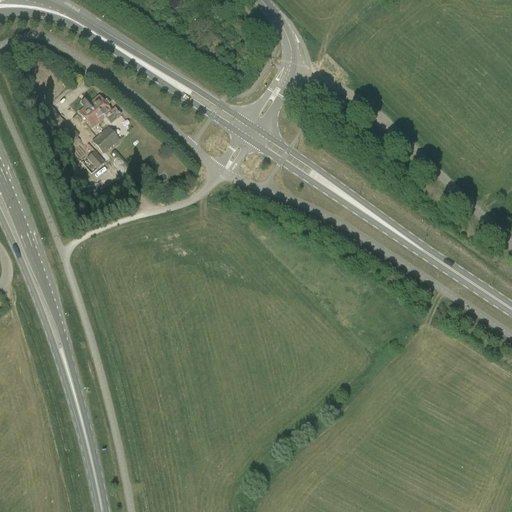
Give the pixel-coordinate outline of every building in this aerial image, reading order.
[(91,129),(111,112),(98,97),(78,114),(91,129)] [(49,121),(59,131),(66,125),(55,114),(56,113),(49,107),(41,116),(47,122),(49,121)] [(69,127),(63,133),(72,143),(70,144),(74,147),(80,142),(77,138),(79,136),(69,127)] [(119,140),(108,128),(91,142),(102,155),(119,140)] [(89,177),(104,164),(94,152),(78,166),(89,177)]
